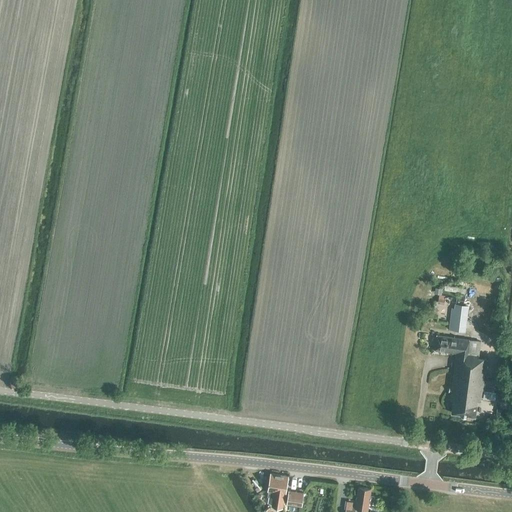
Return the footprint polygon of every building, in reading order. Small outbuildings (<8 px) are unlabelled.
[(465,331),(468,307),(455,305),(452,329),(465,331)] [(437,336),(437,337),(435,350),(456,353),(469,354),(470,350),(468,350),(470,340),(437,336)] [(495,380),(483,379),(486,359),(478,357),(478,356),(469,354),(456,353),(450,400),(453,401),(451,413),(475,416),(477,401),(480,402),(482,391),(493,393),(495,380)] [(271,473),(268,491),(274,491),(272,504),(283,506),(285,493),(288,476),(271,473)] [(358,511),(355,510),(356,508),(368,510),(371,489),(359,487),(357,501),(354,500),(352,510),(346,509),(345,511),(358,511)]
